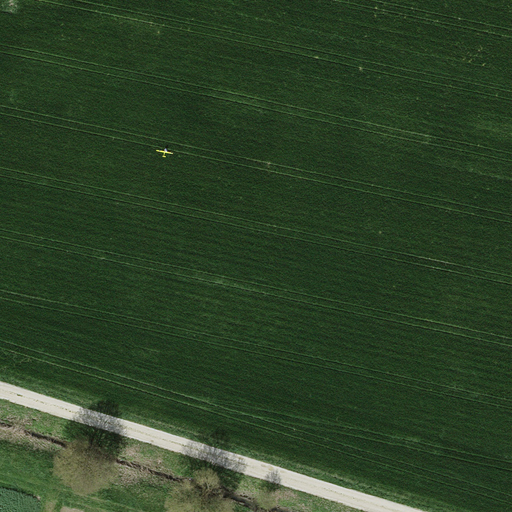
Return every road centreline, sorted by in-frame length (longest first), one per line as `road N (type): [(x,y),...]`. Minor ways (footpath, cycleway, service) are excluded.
road 1 (track): [(0,398),(382,511)]
road 2 (track): [(146,511),(0,468)]
